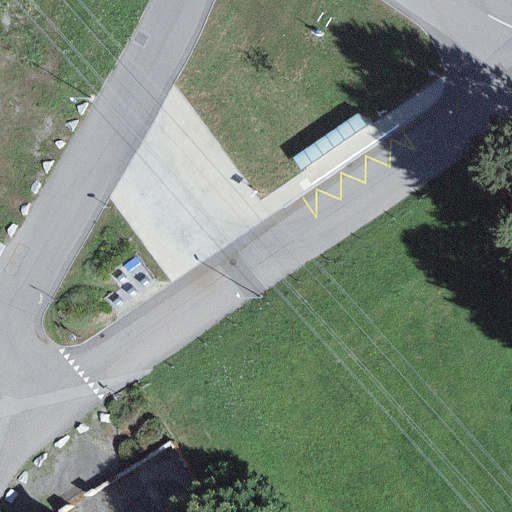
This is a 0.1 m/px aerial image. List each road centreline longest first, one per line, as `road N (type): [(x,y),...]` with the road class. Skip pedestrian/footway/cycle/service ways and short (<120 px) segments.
road 1 (unclassified): [(511,81),(82,379),(30,405),(0,408)]
road 2 (unclassified): [(0,325),(179,0)]
